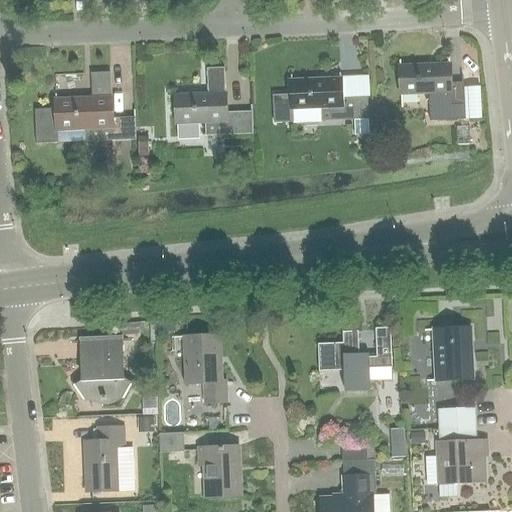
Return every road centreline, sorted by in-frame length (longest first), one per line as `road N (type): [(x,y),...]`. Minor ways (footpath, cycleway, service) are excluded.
road 1 (tertiary): [(12,288),(349,249)]
road 2 (residential): [(0,38),(234,27)]
road 3 (unclassified): [(12,288),(37,511)]
road 4 (residential): [(234,27),(451,15)]
road 5 (tertiary): [(511,217),(349,249)]
road 6 (tertiary): [(349,249),(406,258),(511,252)]
road 7 (residential): [(281,511),(278,414),(255,415)]
